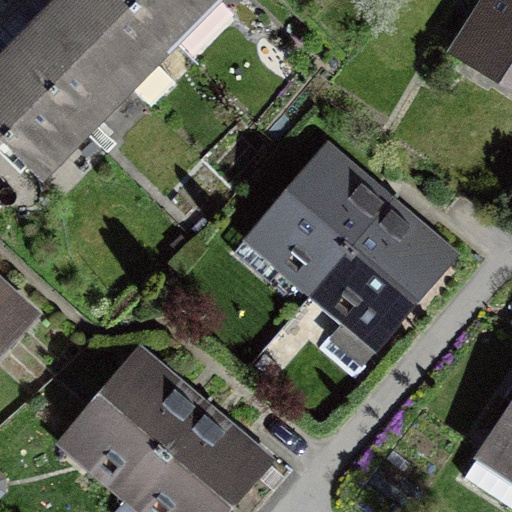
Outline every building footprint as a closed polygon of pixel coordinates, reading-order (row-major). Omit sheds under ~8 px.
[(129,87),(173,43),(130,0),(57,0),(49,8),(129,87)] [(212,0),(130,0),(173,43),(214,2),(212,0)] [(511,0),(482,0),(444,62),(511,104),(511,0)] [(84,135),(129,87),(49,8),(2,55),(84,135)] [(0,143),(40,183),(84,135),(2,55),(0,57),(0,143)] [(254,240),(314,292),(389,206),(329,153),(254,240)] [(454,262),(389,206),(314,292),(379,348),(454,262)] [(0,362),(34,325),(0,293),(0,362)] [(69,441),(128,491),(200,407),(141,357),(69,441)] [(511,506),(511,403),(465,477),(511,506)] [(218,511),(263,460),(200,407),(128,491),(152,511),(218,511)]
